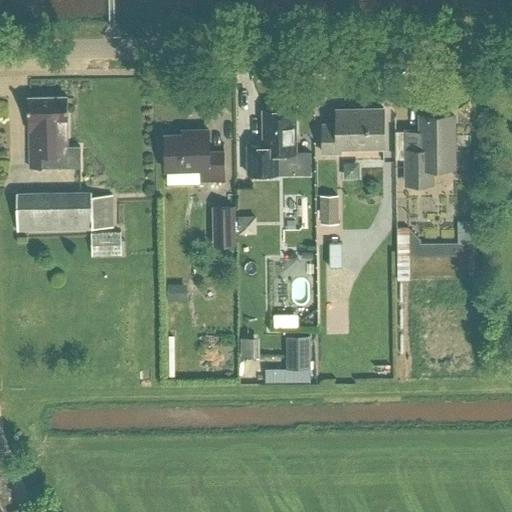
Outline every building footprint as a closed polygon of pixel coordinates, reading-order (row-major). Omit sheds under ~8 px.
[(67,118),(68,118),(68,95),(28,96),(28,130),(29,130),(30,167),(80,166),(80,146),(68,146),(67,118)] [(340,148),(384,147),(383,107),(336,108),(337,124),(322,124),(323,152),(340,152),(340,148)] [(296,153),(295,109),(262,110),(263,146),(247,146),(248,174),(278,173),(278,153),(296,153)] [(432,166),(454,166),(454,114),(421,114),(421,129),(406,129),(406,149),(407,182),(432,182),(432,166)] [(192,129),(192,134),(165,134),(166,169),(201,169),(201,180),(225,179),(224,151),(209,152),(209,129),(192,129)] [(17,230),(92,229),(92,227),(113,226),(113,194),(92,195),(92,189),(16,191),(17,230)] [(319,196),(319,224),(337,223),(336,196),(319,196)] [(236,245),(236,205),(213,205),(213,245),(236,245)] [(459,240),(414,240),(414,253),(474,253),(474,219),(459,219),(459,240)] [(411,225),(399,225),(398,277),(410,278),(411,225)] [(121,231),(91,232),(92,255),(121,254),(121,231)] [(329,242),(330,265),(342,265),(342,242),(329,242)] [(168,283),(168,300),(187,300),(187,283),(168,283)] [(244,336),(244,353),(259,353),(259,336),(244,336)] [(309,369),(309,337),(285,337),(285,369),(309,369)]
